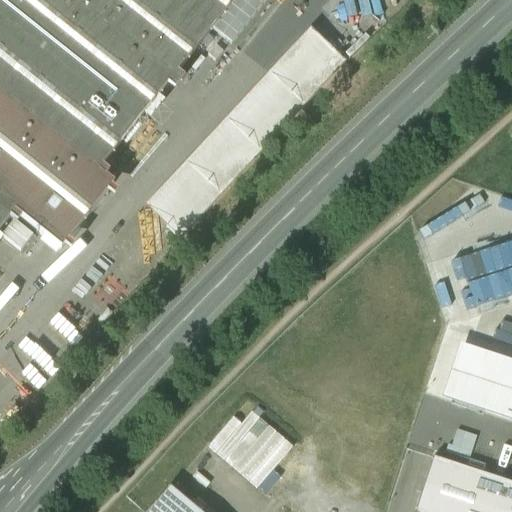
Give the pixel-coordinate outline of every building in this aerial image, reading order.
[(0,0),(0,231),(14,214),(61,252),(113,186),(98,174),(236,0),(0,0)] [(306,34),(144,206),(176,237),(339,64),(306,34)] [(511,364),(460,348),(443,398),(511,420),(511,364)] [(255,492),(291,451),(248,413),(237,425),(230,419),(205,447),(255,492)] [(511,448),(474,436),(467,457),(511,472),(511,448)] [(511,511),(511,485),(433,459),(415,511),(511,511)] [(151,511),(194,511),(170,490),(151,511)]
